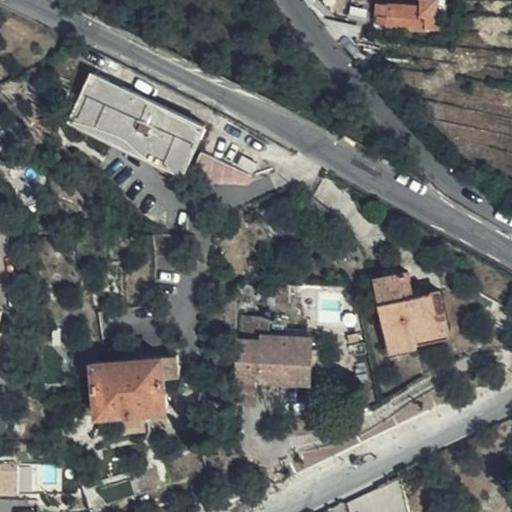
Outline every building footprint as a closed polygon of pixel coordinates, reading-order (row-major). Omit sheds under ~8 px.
[(439,0),(421,0),(421,4),(377,3),(376,14),(378,15),(378,23),(438,28),(439,0)] [(345,27),(325,25),(337,38),(344,39),(345,27)] [(206,125),(94,74),(72,121),(184,173),(206,125)] [(294,251),(285,232),(272,238),(281,257),(294,251)] [(265,268),(265,282),(287,283),(287,268),(265,268)] [(410,272),(377,280),(393,352),(417,346),(416,340),(442,334),(434,291),(416,295),(410,272)] [(290,304),(288,287),(264,287),(264,304),(290,304)] [(451,332),(442,290),(434,291),(442,334),(451,332)] [(511,340),(511,336),(511,308),(495,302),(483,329),(511,340)] [(257,381),(282,381),(310,382),(312,338),(289,336),(288,341),(269,340),(269,318),(242,316),(239,380),(257,381)] [(181,375),(179,353),(102,361),(93,362),(95,392),(97,415),(169,408),(166,377),(181,375)] [(239,380),(238,406),(256,406),(257,381),(239,380)] [(0,491),(39,491),(39,460),(0,460),(0,491)]
